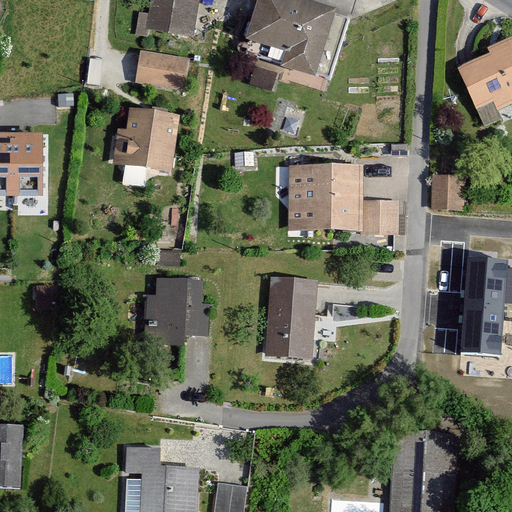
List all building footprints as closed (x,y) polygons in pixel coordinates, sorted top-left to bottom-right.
[(193,36),(198,0),(153,0),(149,30),(193,36)] [(347,21),(281,0),(259,0),(243,48),(329,76),(347,21)] [(492,57),(459,72),(476,110),(495,101),(499,110),(511,103),(511,40),(489,51),(492,57)] [(187,60),(141,55),(137,84),(184,90),(187,60)] [(258,64),(252,80),(273,88),(279,73),(258,64)] [(131,113),(124,165),(171,172),(178,119),(131,113)] [(13,136),(0,136),(0,198),(13,199),(13,136)] [(42,136),(13,136),(13,199),(42,199),(42,136)] [(359,168),(291,168),(290,230),(359,230),(359,168)] [(463,180),(431,180),(431,212),(463,211),(463,180)] [(397,202),(365,202),(365,233),(397,233),(397,202)] [(508,260),(467,257),(461,356),(503,358),(508,260)] [(316,282),(271,279),(266,357),(311,359),(316,282)] [(183,334),(209,335),(210,306),(201,306),(202,283),(158,281),(157,299),(148,298),(146,342),(183,344),(183,334)] [(0,427),(0,487),(20,487),(20,428),(0,427)] [(452,511),(454,437),(394,435),(392,511),(452,511)] [(158,469),(158,450),(127,449),(127,473),(143,473),(143,482),(127,481),(126,511),(196,511),(197,469),(158,469)] [(244,511),(247,488),(219,485),(215,511),(244,511)]
